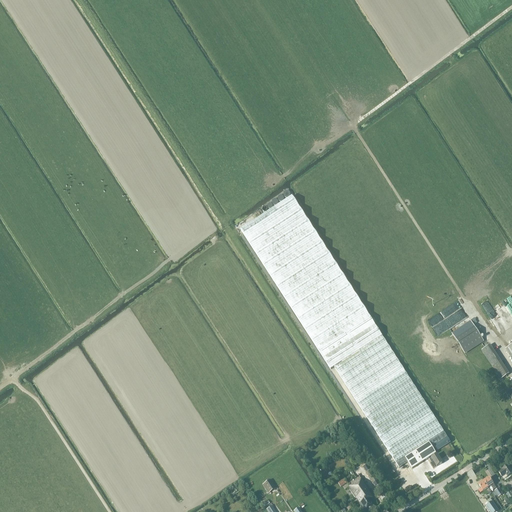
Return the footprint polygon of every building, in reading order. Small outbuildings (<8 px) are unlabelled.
[(334,367),(399,468),(408,462),(404,457),(428,442),(432,447),(433,446),(437,452),(451,443),(409,378),(292,196),(241,229),(331,370),(334,367)] [(471,321),(452,333),(465,354),(484,341),(471,321)] [(490,345),(482,350),(493,367),(501,380),(509,374),(504,366),(506,365),(503,360),(501,362),(490,345)] [(436,453),(432,447),(428,442),(404,457),(408,462),(412,469),(436,453)] [(442,464),(437,455),(429,460),(431,463),(433,462),(436,467),(442,464)] [(503,470),(499,473),(502,477),(506,475),(507,477),(511,473),(511,472),(508,466),(502,469),(503,470)] [(489,478),(484,481),(490,491),(493,489),(494,490),(496,488),(489,478)] [(344,479),(342,480),(338,483),(341,488),(347,484),(344,479)] [(276,488),(270,480),(262,485),(268,494),(276,488)] [(373,498),(369,491),(361,480),(358,482),(357,481),(348,487),(356,500),(361,507),(362,506),(365,511),(366,511),(374,507),(370,500),(373,498)] [(484,481),(478,485),(481,488),(483,492),(486,490),(488,494),(491,492),(490,491),(484,481)] [(385,493),(380,484),(375,486),(381,496),(385,493)] [(503,494),(500,488),(494,492),(498,497),(503,494)] [(496,511),(498,511),(492,502),(485,506),(489,511),(496,511)]
